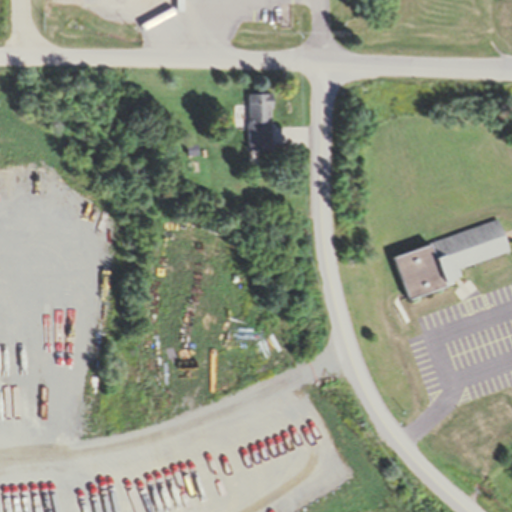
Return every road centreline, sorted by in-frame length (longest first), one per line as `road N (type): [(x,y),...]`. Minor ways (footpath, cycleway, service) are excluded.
road 1 (residential): [(511,67),(0,56)]
road 2 (residential): [(468,511),(396,442),(338,335),(321,248),(319,62)]
